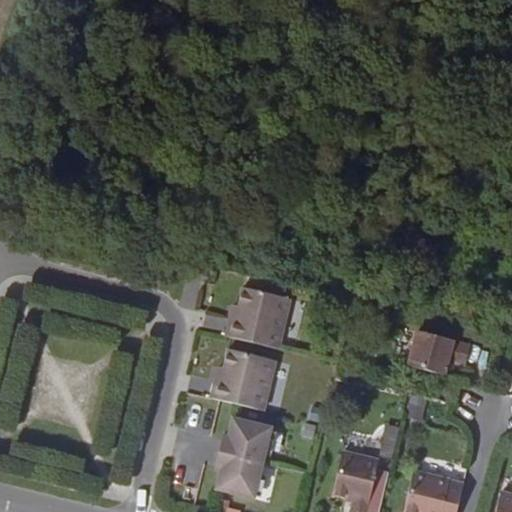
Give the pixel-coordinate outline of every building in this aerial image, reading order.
[(234,324),(227,322),(223,337),(274,350),(286,302),(242,290),(237,310),(234,324)] [(230,308),(227,322),(234,324),(237,310),(230,308)] [(447,376),(450,364),(451,356),(470,361),(474,346),(420,333),(412,367),(447,376)] [(227,352),(222,372),(218,386),(211,385),(207,401),(223,405),(259,413),(271,362),(227,352)] [(467,369),(470,361),(451,356),(450,364),(467,369)] [(218,386),(222,372),(214,370),(211,385),(218,386)] [(232,421),(228,439),(219,474),(216,491),(255,499),(272,430),(232,421)] [(396,459),(399,427),(385,425),(382,457),(396,459)] [(219,474),(228,439),(220,437),(212,472),(219,474)] [(342,455),(333,497),(354,502),(351,511),(367,511),(379,465),(342,455)] [(445,511),(453,482),(416,474),(406,511),(445,511)] [(511,511),(511,496),(504,494),(499,511),(511,511)]
